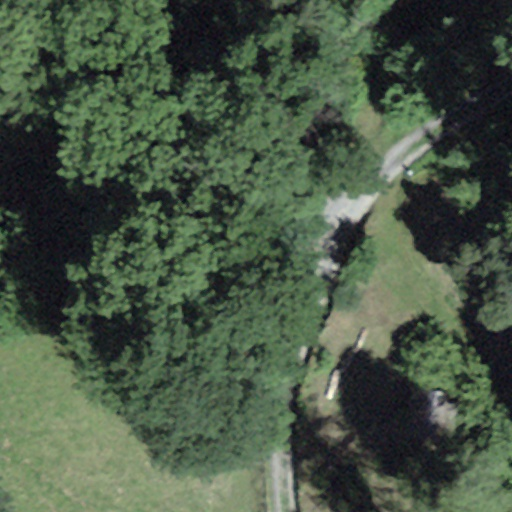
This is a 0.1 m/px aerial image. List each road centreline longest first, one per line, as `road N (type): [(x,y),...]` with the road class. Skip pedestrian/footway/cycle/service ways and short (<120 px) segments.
road 1 (track): [(511,74),(462,102),(357,198),(299,307),(275,419),(278,511)]
road 2 (track): [(378,179),(404,270),(511,386)]
